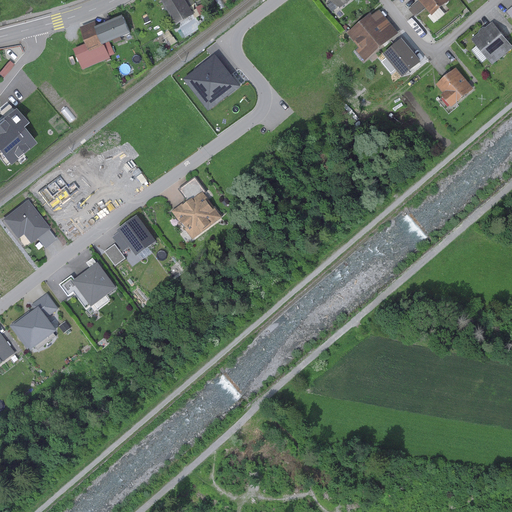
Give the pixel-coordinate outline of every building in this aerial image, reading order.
[(185,0),(161,0),(177,26),(195,15),(185,0)] [(329,0),(331,2),(341,8),(351,0),(329,0)] [(449,0),(417,0),(419,2),(409,10),(415,17),(425,8),(432,15),(450,0),(449,0)] [(371,14),(349,34),(360,48),(355,51),(365,62),(398,34),(384,16),(377,22),(371,14)] [(87,45),(75,50),(83,70),(110,59),(105,45),(131,34),(123,16),(98,26),(96,21),(80,28),(87,45)] [(479,33),(471,40),(477,46),(472,51),(482,63),(487,59),(492,65),(511,49),(511,45),(493,22),(486,28),(483,27),(479,31),(479,33)] [(420,61),(401,38),(382,53),(386,58),(382,62),(391,73),(396,70),(401,77),(420,61)] [(241,85),(217,55),(188,78),(212,108),(241,85)] [(457,68),(437,85),(444,93),(442,95),(452,108),(475,89),(457,68)] [(0,113),(3,116),(11,109),(8,104),(0,110),(0,113)] [(24,121),(13,108),(11,109),(3,116),(0,118),(0,155),(7,164),(33,142),(19,126),(24,121)] [(204,193),(206,192),(195,177),(178,189),(187,201),(171,212),(192,241),(223,219),(204,193)] [(50,227),(28,199),(3,218),(18,237),(23,233),(30,242),(38,237),(45,247),(57,239),(48,228),(50,227)] [(157,242),(138,216),(118,231),(119,233),(130,247),(137,257),(157,242)] [(130,247),(119,233),(113,238),(123,252),(130,247)] [(126,259),(115,245),(105,252),(115,267),(126,259)] [(117,288),(99,263),(97,264),(93,259),(87,263),(91,269),(76,281),(72,276),(60,285),(69,298),(79,290),(92,307),(117,288)] [(60,309),(48,294),(32,306),(36,311),(14,327),(32,351),(58,331),(48,318),(60,309)] [(0,364),(14,354),(0,334),(0,364)]
